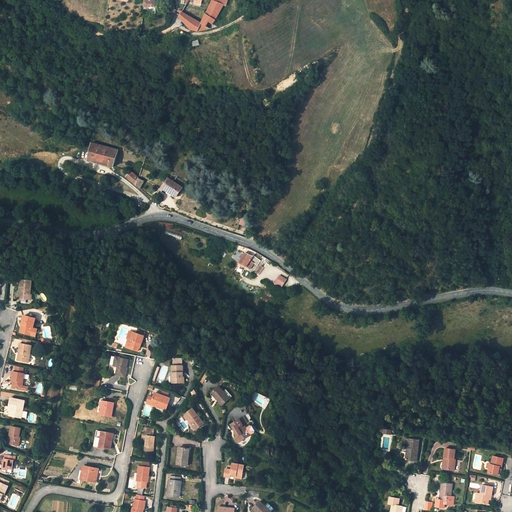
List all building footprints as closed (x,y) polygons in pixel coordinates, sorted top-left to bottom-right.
[(144,10),(155,10),(155,0),(145,0),(144,10)] [(201,23),(193,18),(188,27),(189,28),(198,31),(217,27),(215,25),(213,24),(214,22),(217,16),(220,10),(223,5),(212,0),(201,23)] [(179,17),(188,27),(193,18),(182,12),(180,15),(179,17)] [(113,167),(118,150),(93,143),(89,160),(94,162),(95,161),(108,164),(108,165),(113,167)] [(131,171),(126,177),(136,185),(138,178),(131,171)] [(169,179),(163,188),(176,196),(182,187),(169,179)] [(246,226),(248,218),(242,216),(240,224),(246,226)] [(256,256),(248,265),(256,271),(264,261),(256,256)] [(264,261),(256,271),(259,273),(263,269),(266,271),(270,266),(264,261)] [(281,288),(286,278),(278,274),(273,284),(281,288)] [(28,296),(28,290),(29,278),(28,277),(19,277),(18,288),(17,296),(28,296)] [(292,292),(298,282),(292,277),(285,286),(292,292)] [(21,324),(23,326),(22,331),(29,332),(31,325),(32,315),(21,313),(19,323),(21,324)] [(144,336),(136,333),(130,331),(127,338),(130,339),(127,348),(138,351),(141,343),(144,336)] [(19,349),(18,351),(17,351),(16,357),(27,359),(30,342),(29,342),(20,340),(19,340),(17,349),(19,349)] [(118,366),(117,375),(125,377),(128,359),(117,357),(115,365),(118,366)] [(14,378),(13,386),(22,387),(25,371),(15,369),(13,369),(11,377),(14,378)] [(181,388),(181,371),(170,371),(170,378),(170,381),(168,381),(169,389),(181,388)] [(219,387),(211,394),(222,406),(229,399),(219,387)] [(170,393),(163,391),(161,396),(169,399),(170,393)] [(171,400),(169,399),(161,396),(156,394),(154,398),(152,405),(167,411),(171,400)] [(11,395),(10,404),(12,404),(11,408),(10,413),(22,415),(26,398),(11,395)] [(103,401),(100,414),(111,416),(114,403),(103,401)] [(184,415),(189,422),(191,421),(197,429),(204,424),(193,409),(184,415)] [(242,426),(243,425),(239,420),(231,425),(235,432),(234,433),(238,438),(240,442),(245,439),(244,437),(249,434),(246,428),(245,427),(243,428),(242,426)] [(10,433),(12,434),(9,442),(19,445),(21,436),(20,436),(22,427),(12,425),(10,433)] [(147,445),(149,446),(148,451),(154,452),(156,436),(154,436),(155,429),(147,428),(147,431),(144,431),(144,435),(145,435),(145,440),(148,440),(147,445)] [(99,447),(102,432),(97,431),(96,437),(94,446),(99,447)] [(113,434),(102,432),(99,447),(110,449),(113,434)] [(407,452),(406,460),(416,462),(419,441),(410,440),(408,452),(407,452)] [(180,448),(177,465),(187,466),(188,458),(186,458),(187,449),(180,448)] [(445,459),(447,459),(445,470),(454,471),(455,460),(454,460),(455,451),(446,449),(445,459)] [(12,455),(3,452),(2,457),(4,457),(3,460),(2,466),(1,469),(10,471),(11,468),(12,464),(13,459),(12,459),(12,455)] [(501,468),(503,460),(493,457),(491,465),(490,465),(489,469),(488,474),(498,476),(500,468),(501,468)] [(236,477),(236,478),(241,479),(244,466),(233,464),(231,471),(226,469),(224,477),(230,478),(230,475),(234,476),(236,477)] [(83,465),(81,479),(95,482),(98,469),(83,465)] [(143,466),(140,466),(138,481),(149,482),(151,467),(143,466)] [(10,479),(0,474),(0,480),(8,484),(10,479)] [(170,480),(168,496),(179,498),(179,492),(178,492),(179,481),(181,481),(181,477),(170,476),(170,480)] [(442,496),(441,501),(450,503),(451,502),(452,502),(452,497),(451,497),(452,485),(442,483),(440,496),(442,496)] [(481,495),(479,503),(490,506),(491,501),(492,497),(494,497),(495,488),(484,486),(483,495),(481,495)] [(389,505),(392,505),(397,506),(398,506),(399,500),(390,498),(389,505)] [(133,511),(142,511),(143,510),(145,510),(146,502),(144,502),(137,500),(135,500),(133,511)] [(260,502),(253,510),(255,511),(270,511),(263,505),(260,502)]
